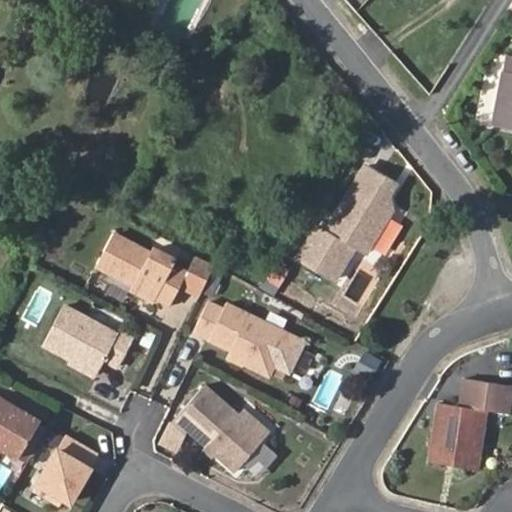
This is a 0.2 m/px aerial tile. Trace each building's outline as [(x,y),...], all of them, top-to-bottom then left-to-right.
[(511,56),(506,55),(493,127),(511,130),(511,56)] [(394,187),(365,170),(326,237),(317,232),(299,262),(334,283),(355,249),(366,256),(390,214),(381,209),(394,187)] [(98,279),(171,314),(179,298),(187,281),(173,274),(149,262),(115,245),(98,279)] [(152,257),(149,262),(173,274),(175,269),(152,257)] [(273,261),(267,283),(284,287),(290,265),(273,261)] [(187,281),(179,298),(199,307),(216,274),(196,264),(187,281)] [(71,359),(98,372),(105,359),(122,367),(135,338),(120,330),(117,336),(64,310),(45,347),(71,359)] [(251,363),(246,371),(272,383),(277,373),(292,380),(307,350),(292,343),(230,312),(227,318),(211,310),(198,337),(235,355),(251,363)] [(356,368),(378,376),(385,358),(364,349),(356,368)] [(245,375),(246,371),(251,363),(235,355),(229,367),(245,375)] [(95,380),(98,372),(71,359),(67,367),(95,380)] [(429,461),(478,469),(486,411),(507,414),(510,391),(461,384),(458,407),(437,404),(429,461)] [(267,440),(242,420),(207,390),(180,423),(210,447),(218,453),(242,472),(267,440)] [(0,441),(4,444),(20,453),(40,419),(0,395),(0,441)] [(248,413),(242,420),(267,440),(273,433),(248,413)] [(74,499),(93,467),(71,454),(78,443),(68,437),(41,479),(66,494),(74,499)] [(71,454),(93,467),(100,456),(78,443),(71,454)] [(218,453),(210,447),(206,452),(214,458),(218,453)] [(62,501),(66,494),(41,479),(37,487),(62,501)]
